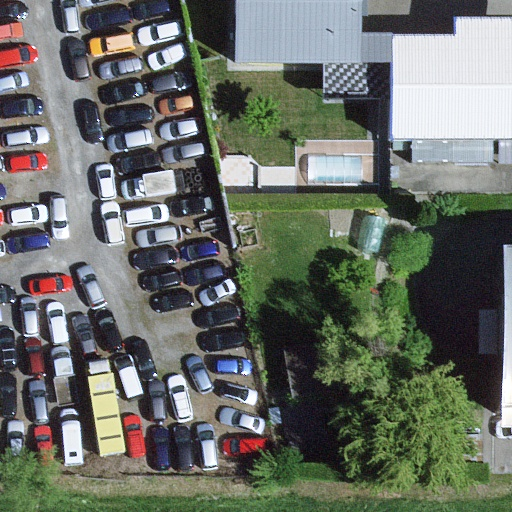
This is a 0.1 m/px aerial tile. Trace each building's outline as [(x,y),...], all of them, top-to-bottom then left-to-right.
[(239,0),(238,69),(359,73),(361,0),(239,0)] [(461,43),(399,43),(399,148),(511,149),(511,22),(461,22),(461,43)] [(507,360),(508,315),(484,315),(484,360),(507,360)] [(341,342),(286,352),(295,401),(350,391),(341,342)] [(483,439),(459,440),(461,468),(484,467),(483,439)]
